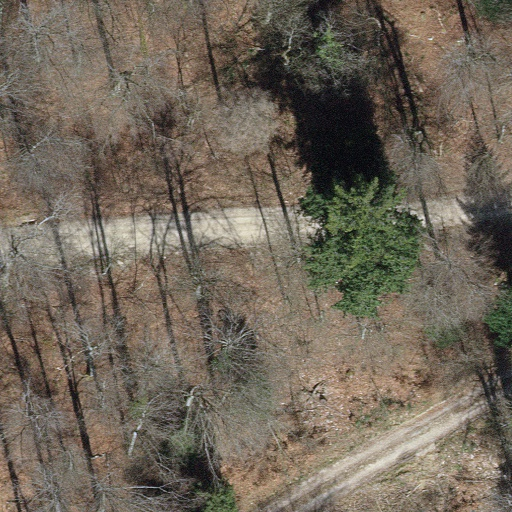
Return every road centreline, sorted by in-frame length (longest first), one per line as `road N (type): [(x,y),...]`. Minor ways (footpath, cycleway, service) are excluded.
road 1 (track): [(0,241),(511,199)]
road 2 (track): [(303,511),(511,384)]
